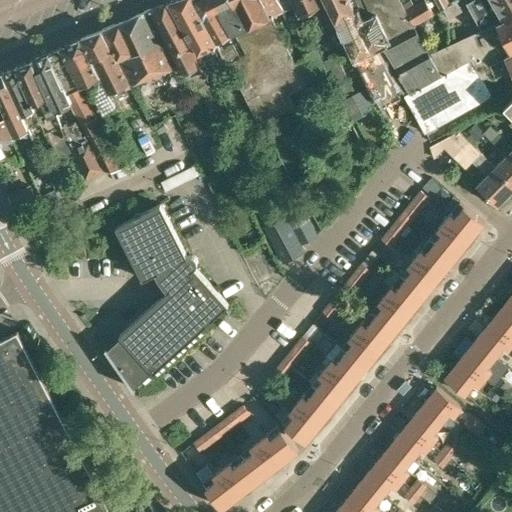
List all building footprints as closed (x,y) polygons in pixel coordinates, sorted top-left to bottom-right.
[(195,0),(169,0),(169,1),(192,44),(195,43),(206,62),(225,54),(195,0)] [(195,0),(225,54),(229,62),(249,52),(238,32),(233,33),(214,0),(195,0)] [(214,0),(233,33),(238,32),(249,52),(229,62),(247,96),(260,119),(277,112),(278,114),(295,104),(289,93),(307,83),(296,61),(272,14),(264,0),(214,0)] [(278,0),(264,0),(272,14),(283,9),(278,0)] [(285,7),(294,1),(293,0),(278,0),(283,9),(285,8),(285,7)] [(293,0),(294,1),(301,14),(325,0),(293,0)] [(375,100),(401,86),(378,47),(389,42),(376,12),(371,15),(365,0),(327,0),(339,20),(375,100)] [(365,0),(371,15),(376,12),(389,42),(378,47),(401,86),(405,92),(441,72),(431,52),(416,24),(407,9),(401,0),(365,0)] [(427,0),(421,0),(407,9),(416,24),(435,13),(427,0)] [(449,5),(445,0),(436,0),(442,9),(443,8),(449,5)] [(457,0),(451,4),(446,7),(451,17),(464,10),(457,0)] [(511,14),(511,0),(486,0),(497,22),(511,14)] [(169,1),(151,8),(161,25),(184,72),(206,62),(195,43),(192,44),(169,1)] [(151,8),(101,28),(132,83),(180,65),(184,72),(161,25),(151,8)] [(511,14),(497,22),(483,28),(431,52),(441,72),(475,59),(484,77),(494,72),(488,61),(511,48),(511,14)] [(101,28),(82,36),(118,103),(131,96),(128,90),(134,87),(132,83),(101,28)] [(82,36),(65,44),(86,82),(90,80),(91,92),(103,112),(118,103),(82,36)] [(71,65),(61,46),(49,51),(71,90),(82,83),(71,65)] [(306,55),(317,78),(318,79),(329,74),(317,47),(305,52),(306,55)] [(511,48),(488,61),(494,72),(495,75),(511,67),(511,48)] [(71,90),(49,51),(34,59),(57,108),(73,101),(76,100),(71,90)] [(325,60),(342,93),(353,88),(336,54),(325,60)] [(307,83),(317,78),(306,55),(296,61),(307,83)] [(17,66),(44,119),(51,132),(49,133),(51,136),(60,156),(75,149),(73,144),(64,125),(57,108),(34,59),(20,65),(17,66)] [(493,93),(484,77),(475,59),(441,72),(405,92),(416,112),(427,131),(493,93)] [(3,72),(28,126),(44,119),(17,66),(3,72)] [(0,72),(0,101),(23,150),(30,164),(42,158),(28,126),(3,72),(0,72)] [(99,114),(82,84),(82,83),(71,90),(76,100),(80,110),(86,126),(87,127),(101,120),(98,114),(99,114)] [(375,108),(365,87),(340,100),(350,121),(375,108)] [(21,151),(23,150),(0,101),(0,156),(8,153),(9,156),(21,151)] [(64,125),(73,144),(75,149),(87,177),(106,168),(101,157),(92,137),(89,131),(83,134),(76,119),(64,125)] [(203,119),(193,123),(198,135),(208,131),(203,119)] [(111,137),(101,120),(87,127),(89,131),(101,157),(106,168),(127,164),(114,136),(111,137)] [(476,139),(483,133),(474,124),(467,130),(476,139)] [(467,166),(473,161),(487,175),(478,184),(499,205),(511,191),(511,181),(496,165),(496,166),(482,152),(470,139),(461,130),(446,146),(456,155),(467,166)] [(491,141),(501,151),(509,144),(499,134),(491,141)] [(511,149),(496,165),(511,181),(511,149)] [(46,192),(59,187),(49,158),(37,162),(46,192)] [(10,194),(15,207),(36,197),(31,185),(10,194)] [(433,198),(442,205),(450,196),(441,188),(433,197),(433,198)] [(422,189),(413,200),(421,207),(430,196),(422,189)] [(413,200),(403,213),(411,219),(421,207),(413,200)] [(199,264),(199,261),(199,259),(198,257),(196,255),(194,253),(191,253),(189,254),(162,202),(117,225),(144,278),(150,275),(153,280),(158,287),(160,290),(164,294),(121,333),(122,335),(109,347),(108,345),(106,346),(135,388),(137,387),(136,385),(153,369),(155,371),(230,302),(197,266),(199,264)] [(453,209),(451,211),(476,231),(485,219),(465,202),(457,212),(453,209)] [(303,205),(287,214),(294,227),(302,242),(319,233),(311,219),(303,205)] [(451,211),(441,223),(466,243),(476,231),(451,211)] [(403,213),(393,225),(401,232),(411,219),(403,213)] [(273,238),(285,260),(306,249),(302,242),(294,227),(287,214),(266,225),(273,238)] [(443,230),(436,239),(456,255),(466,243),(441,223),(439,226),(443,230)] [(401,232),(393,225),(383,237),(391,244),(401,232)] [(423,246),(421,248),(446,268),(456,255),(436,239),(427,250),(423,246)] [(421,248),(411,260),(436,280),(446,268),(421,248)] [(414,266),(406,276),(426,292),(436,280),(411,260),(409,262),(414,266)] [(363,262),(354,273),(362,280),(372,269),(363,262)] [(354,273),(344,286),(352,293),(362,280),(354,273)] [(393,282),(392,284),(416,304),(426,292),(406,276),(397,286),(393,282)] [(392,284),(382,296),(406,317),(416,304),(392,284)] [(344,286),(334,298),(342,305),(352,293),(344,286)] [(384,303),(376,312),(397,329),(406,317),(382,296),(380,299),(384,303)] [(342,305),(334,298),(324,310),(332,317),(342,305)] [(511,307),(505,302),(491,320),(511,337),(511,307)] [(363,319),(362,321),(387,341),(397,329),(376,312),(368,323),(363,319)] [(511,337),(491,320),(476,339),(496,355),(504,345),(509,348),(511,344),(511,337)] [(362,321),(352,334),(377,353),(387,341),(362,321)] [(0,511),(157,511),(146,489),(111,507),(18,331),(0,340),(0,511)] [(355,339),(346,349),(367,366),(377,353),(352,334),(350,335),(355,339)] [(304,335),(295,346),(304,353),(313,342),(304,335)] [(476,339),(461,357),(485,376),(492,368),(488,365),(496,355),(476,339)] [(295,346),(285,359),(294,366),(304,353),(295,346)] [(334,356),(333,357),(357,378),(367,366),(346,349),(339,359),(334,356)] [(333,357),(323,370),(347,390),(357,378),(333,357)] [(485,376),(461,357),(445,376),(466,392),(475,381),(479,385),(485,376)] [(285,359),(275,371),(284,378),(294,366),(285,359)] [(325,376),(317,386),(337,402),(347,390),(323,370),(321,371),(325,376)] [(284,378),(275,371),(266,383),(274,390),(284,378)] [(500,376),(494,384),(503,392),(510,384),(500,376)] [(497,400),(503,392),(494,384),(487,393),(497,400)] [(439,385),(423,404),(443,420),(451,410),(456,413),(463,405),(439,385)] [(305,391),(303,394),(327,415),(337,402),(317,386),(310,395),(305,391)] [(303,394),(293,406),(318,427),(327,415),(303,394)] [(245,404),(232,414),(238,422),(251,412),(245,404)] [(423,404),(409,422),(433,441),(439,434),(435,430),(443,420),(423,404)] [(318,427),(293,406),(292,408),(296,412),(287,423),(308,439),(318,427)] [(232,414),(219,424),(226,432),(238,422),(232,414)] [(472,414),(464,422),(472,430),(480,421),(472,414)] [(409,422),(394,440),(414,456),(422,446),(427,449),(433,441),(409,422)] [(219,424),(207,433),(213,442),(226,432),(219,424)] [(268,431),(267,433),(286,458),(299,448),(282,428),(272,436),(268,431)] [(213,442),(207,433),(195,442),(202,450),(213,442)] [(267,433),(254,442),(274,467),(286,458),(267,433)] [(394,440),(379,459),(403,478),(410,470),(406,466),(414,456),(394,440)] [(256,448),(245,457),(261,477),(274,467),(254,442),(252,444),(256,448)] [(448,442),(441,450),(450,458),(457,450),(448,442)] [(450,458),(441,450),(434,458),(443,466),(450,458)] [(231,459),(229,461),(248,487),(261,477),(245,457),(235,464),(231,459)] [(379,459),(364,477),(384,493),(392,483),(397,487),(403,478),(379,459)] [(229,461),(216,471),(236,496),(248,487),(229,461)] [(472,471),(488,484),(495,474),(480,462),(472,471)] [(218,477),(208,486),(223,506),(236,496),(216,471),(215,472),(218,477)] [(364,477),(350,495),(370,511),(376,511),(380,507),(376,503),(384,493),(364,477)] [(418,478),(411,486),(421,494),(428,486),(418,478)] [(414,503),(421,494),(411,486),(404,495),(414,503)] [(413,506),(420,511),(441,511),(422,495),(421,494),(413,506)] [(370,511),(350,495),(336,511),(370,511)]
